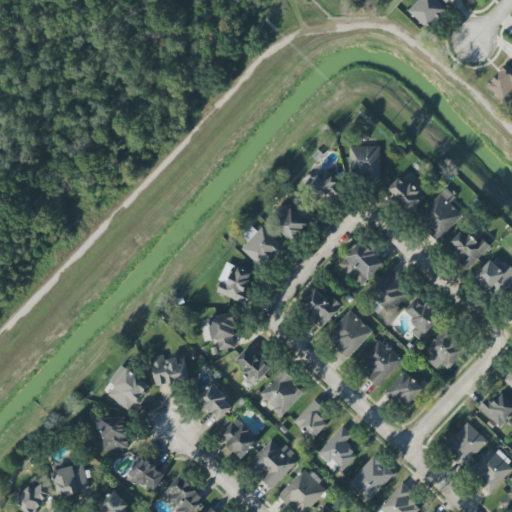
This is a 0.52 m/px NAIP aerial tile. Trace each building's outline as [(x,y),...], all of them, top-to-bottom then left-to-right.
[(415,0),(406,9),(428,31),(450,10),(444,4),(448,0),(415,0)] [(486,85),(505,104),(511,97),(511,68),(507,64),(486,85)] [(349,178),(379,178),(379,147),(349,146),(349,178)] [(315,203),(329,195),(332,200),(342,194),(328,169),(303,183),(315,203)] [(386,190),(411,212),(425,196),(410,183),(407,186),(398,177),(386,190)] [(450,203),(456,197),(446,188),(416,219),(439,240),(463,215),(450,203)] [(271,214),(290,239),(316,220),(303,203),(293,210),(286,202),(271,214)] [(241,248),(262,270),(282,250),(256,222),(242,236),(247,243),(241,248)] [(490,246),(474,229),(470,233),(464,228),(450,241),(464,257),(459,262),(466,269),(490,246)] [(339,264),(361,286),(384,263),(361,241),(339,264)] [(511,267),(509,265),(503,272),(490,260),(474,277),(497,297),(511,280),(511,267)] [(224,270),(215,291),(241,303),(253,274),(231,265),(228,272),(224,270)] [(390,313),(410,292),(387,271),(367,292),(390,313)] [(301,306),(323,327),(341,307),(319,286),(301,306)] [(402,313),(417,322),(411,331),(423,339),(439,315),(412,298),(402,313)] [(373,331),(350,310),(326,337),(348,358),(373,331)] [(207,317),(209,324),(201,325),(204,342),(217,340),(219,350),(234,348),(233,337),(237,336),(233,313),(207,317)] [(447,370),(465,349),(443,329),(425,349),(432,356),(427,361),(436,369),(441,364),(447,370)] [(374,371),(367,378),(376,386),(401,362),(380,340),(361,358),(374,371)] [(269,371),(247,348),(235,360),(244,370),(241,372),(253,386),(269,371)] [(151,357),(156,386),(189,380),(184,356),(163,360),(162,355),(151,357)] [(109,381),(115,386),(108,394),(129,411),(149,386),(123,365),(109,381)] [(259,394),(280,417),(305,393),(283,371),(259,394)] [(407,406),(423,389),(404,371),(384,392),(394,402),(398,398),(407,406)] [(217,421),(233,407),(213,384),(197,397),(217,421)] [(511,418),(511,403),(501,394),(492,403),(486,398),(478,407),(500,428),(510,417),(511,418)] [(318,415),(324,409),(314,400),(293,422),(313,440),(328,424),(318,415)] [(127,449),(126,417),(101,418),(102,450),(127,449)] [(259,442),(236,418),(218,435),(241,459),(259,442)] [(464,467),(488,441),(467,422),(444,448),(464,467)] [(345,443),(352,435),(343,426),(317,453),(340,474),(358,455),(345,443)] [(296,463),(289,457),(290,455),(272,438),(249,463),(262,475),(259,478),(271,489),(296,463)] [(485,480),(480,485),(490,494),(511,470),(511,464),(492,446),(472,468),(485,480)] [(348,483),(368,502),(394,474),(374,456),(348,483)] [(166,471),(138,457),(127,478),(155,492),(166,471)] [(90,489),(82,463),(51,472),(59,498),(90,489)] [(294,511),(305,511),(327,490),(304,468),(277,496),(294,511)] [(26,511),(33,511),(52,495),(35,475),(12,496),(26,511)] [(193,511),(205,497),(177,477),(163,496),(178,507),(174,511),(193,511)] [(417,511),(420,509),(408,496),(412,492),(403,483),(379,507),(383,511),(417,511)] [(511,489),(500,502),(510,511),(511,508),(511,489)] [(104,511),(125,511),(124,510),(128,506),(115,490),(98,504),(104,511)]
